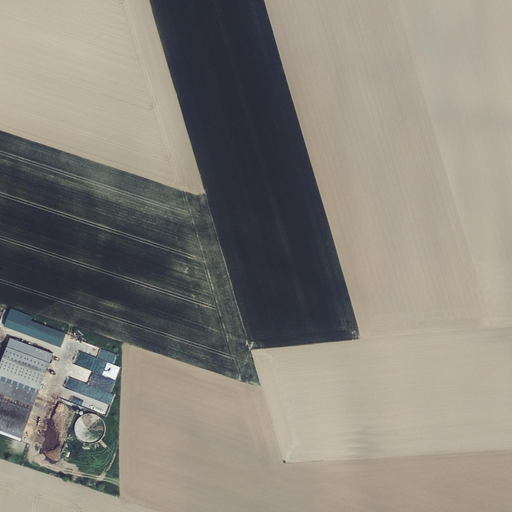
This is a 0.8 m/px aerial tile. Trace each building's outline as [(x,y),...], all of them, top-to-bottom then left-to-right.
[(11,309),(5,327),(61,348),(67,334),(31,321),(33,317),(11,309)] [(11,338),(0,366),(0,376),(40,391),(54,355),(11,338)] [(107,376),(102,389),(111,392),(116,379),(107,376)] [(0,432),(21,441),(39,394),(36,393),(31,391),(0,379),(0,432)] [(77,421),(75,426),(75,431),(76,436),(79,440),(84,443),(88,444),(93,444),(98,442),(102,439),(104,435),(105,430),(105,425),(103,420),(99,417),(95,415),(90,414),(85,415),(81,417),(77,421)]
